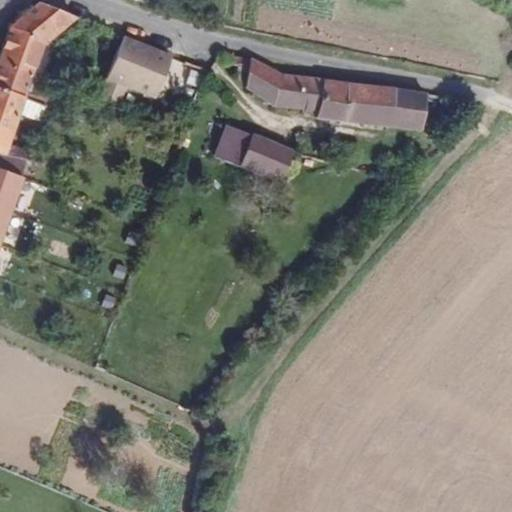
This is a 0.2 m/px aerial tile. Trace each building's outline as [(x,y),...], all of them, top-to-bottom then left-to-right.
[(38,74),(37,74),(51,38),(60,41),(87,22),(45,3),(12,22),(0,53),(0,84),(29,95),(31,90),(38,74)] [(171,57),(122,36),(106,80),(154,101),(171,57)] [(261,92),(317,103),(320,83),(265,74),(243,62),(206,55),(230,76),(261,92)] [(315,108),(422,128),(427,102),(320,83),(317,103),(315,108)] [(23,108),(28,97),(29,95),(0,84),(0,145),(7,148),(11,139),(23,108)] [(31,90),(29,95),(28,97),(42,103),(55,108),(58,102),(31,90)] [(23,108),(38,114),(42,103),(28,97),(23,108)] [(224,168),(272,185),(285,152),(237,134),(230,152),(224,168)] [(23,153),(26,154),(28,146),(11,139),(7,148),(23,153)] [(19,157),(22,158),(23,153),(7,148),(0,145),(0,223),(7,203),(21,165),(18,164),(19,157)] [(216,147),(210,163),(224,168),(230,152),(216,147)] [(7,203),(46,216),(61,178),(21,165),(7,203)]
